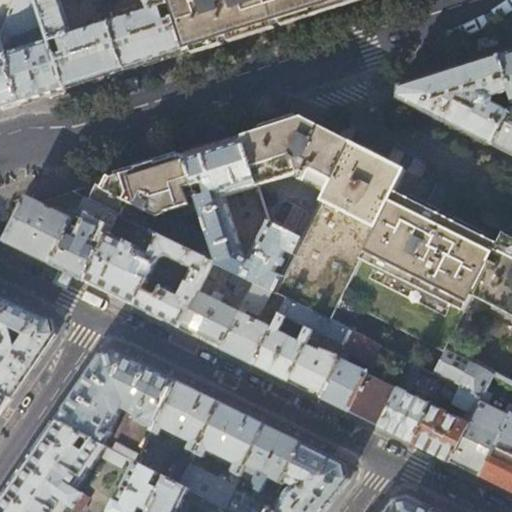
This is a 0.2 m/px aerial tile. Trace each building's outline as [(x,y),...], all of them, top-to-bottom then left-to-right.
[(0,0),(0,36),(0,37),(17,0),(0,0)] [(17,0),(0,37),(22,103),(44,96),(66,89),(56,57),(52,43),(51,42),(14,54),(10,39),(46,27),(37,0),(17,0)] [(62,0),(37,0),(46,27),(51,42),(52,43),(60,40),(65,54),(56,57),(66,89),(93,81),(125,71),(110,23),(97,27),(95,22),(91,23),(89,27),(90,29),(73,35),(62,0)] [(144,0),(148,11),(131,17),(130,13),(128,12),(124,13),(125,18),(110,23),(125,71),(156,61),(185,51),(175,19),(166,22),(162,8),(170,6),(168,0),(144,0)] [(326,7),(348,0),(168,0),(170,6),(175,19),(185,51),(209,44),(240,34),(326,7)] [(0,110),(22,103),(0,37),(0,36),(0,110)] [(511,52),(500,56),(511,93),(511,109),(511,113),(493,146),(511,155),(511,52)] [(495,97),(511,93),(500,56),(453,71),(400,88),(399,98),(493,146),(511,113),(494,105),(495,101),(495,100),(495,97)] [(273,128),(243,138),(259,187),(277,181),(298,174),(301,180),(327,193),(352,143),(324,129),(303,119),(273,128)] [(225,197),(259,187),(243,138),(214,147),(185,156),(195,185),(204,183),(208,195),(199,198),(221,267),(235,274),(254,284),(274,293),(276,295),(284,279),(275,274),(286,252),(295,257),(304,240),(271,223),(270,220),(250,260),(244,257),(225,197)] [(382,158),(352,143),(327,193),(304,240),(295,257),(284,279),(276,295),(284,298),(288,300),(322,317),(331,322),(342,300),(396,192),(407,171),(382,158)] [(131,174),(71,193),(72,193),(86,200),(120,217),(214,263),(221,267),(199,198),(195,185),(185,156),(131,174)] [(436,211),(396,192),(342,300),(445,353),(446,351),(473,296),(511,315),(511,237),(504,233),(499,243),(436,211)] [(66,205),(80,212),(86,200),(72,193),(66,205)] [(29,254),(53,266),(76,221),(61,214),(28,197),(6,243),(29,254)] [(86,200),(80,212),(76,221),(53,266),(65,272),(87,283),(105,247),(93,241),(96,234),(100,236),(104,228),(113,232),(120,217),(86,200)] [(80,212),(66,205),(61,214),(76,221),(80,212)] [(199,292),(214,263),(120,217),(113,232),(105,247),(87,283),(132,305),(180,329),(199,292)] [(221,349),(254,284),(235,274),(230,284),(238,288),(235,295),(237,301),(233,309),(199,292),(180,329),(199,338),(221,349)] [(262,317),(274,293),(254,284),(221,349),(233,355),(255,366),(280,316),(274,313),(268,327),(246,316),(249,311),(262,317)] [(34,368),(56,336),(52,321),(10,300),(0,294),(0,393),(12,399),(34,368)] [(290,383),(322,317),(288,300),(286,304),(280,316),(255,366),(271,374),(290,383)] [(355,333),(331,322),(322,317),(290,383),(305,391),(322,399),(343,360),(324,351),(323,352),(317,350),(322,340),(318,338),(321,332),(344,344),(341,351),(346,354),(355,333)] [(374,365),(383,347),(355,333),(346,354),(343,360),(322,399),(333,405),(350,413),(366,380),(374,365)] [(390,351),(383,347),(374,365),(404,380),(405,380),(412,365),(389,353),(390,351)] [(79,389),(57,421),(104,446),(114,432),(111,431),(123,408),(140,416),(138,420),(153,428),(176,381),(137,362),(116,351),(102,356),(79,389)] [(511,384),(446,351),(445,353),(434,376),(445,381),(482,399),(474,415),(469,425),(450,462),(460,468),(481,478),(511,416),(511,384)] [(434,376),(412,365),(405,380),(427,391),(434,376)] [(397,395),(366,380),(350,413),(363,419),(380,428),(397,395)] [(197,391),(176,381),(153,428),(148,439),(156,442),(163,429),(191,442),(188,449),(194,452),(190,459),(183,456),(171,480),(181,485),(191,465),(197,453),(221,404),(197,391)] [(445,381),(432,406),(413,444),(437,456),(450,462),(469,425),(445,413),(453,404),(474,415),(482,399),(445,381)] [(399,390),(397,395),(380,428),(392,434),(413,444),(432,406),(411,396),(412,393),(408,391),(406,393),(399,390)] [(0,393),(0,416),(12,399),(0,393)] [(242,414),(221,404),(197,453),(205,458),(209,450),(237,464),(228,483),(191,465),(181,485),(191,491),(225,508),(234,489),(241,476),(266,426),(242,414)] [(511,416),(481,478),(494,484),(511,492),(511,416)] [(107,448),(104,446),(57,421),(37,450),(0,503),(0,511),(62,511),(67,505),(74,510),(84,494),(78,490),(107,448)] [(285,436),(266,426),(241,476),(252,481),(255,481),(255,482),(255,484),(257,485),(258,486),(256,489),(262,493),(270,477),(283,484),(303,445),(285,436)] [(322,455),(303,445),(283,484),(294,490),(293,490),(290,492),(287,494),(287,496),(283,496),(281,500),(283,501),(282,503),(275,500),(271,508),(268,511),(322,511),(348,481),(345,466),(322,455)] [(147,511),(151,511),(162,492),(153,486),(159,475),(135,463),(109,511),(140,511),(142,509),(147,511)] [(179,511),(191,491),(181,485),(171,480),(169,479),(162,492),(151,511),(231,511),(226,509),(224,511),(179,511)] [(268,511),(271,508),(234,489),(225,508),(226,509),(231,511),(268,511)] [(432,511),(435,509),(421,502),(410,496),(395,501),(386,511),(432,511)]
